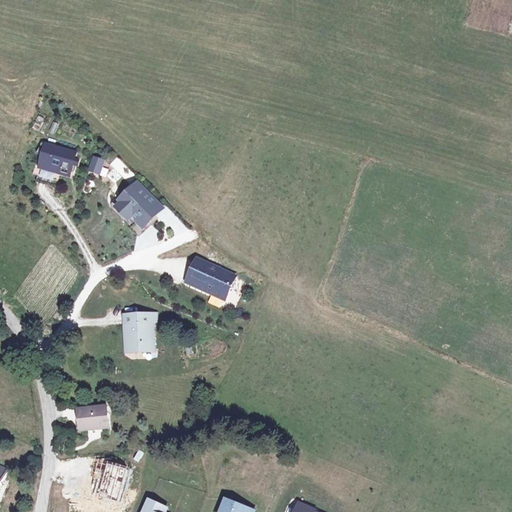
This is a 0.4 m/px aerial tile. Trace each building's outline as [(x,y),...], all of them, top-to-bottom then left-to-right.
[(77,154),(44,145),(38,154),(44,157),(37,183),(57,189),(62,169),(72,172),(77,154)] [(122,202),(124,204),(135,215),(126,224),(138,235),(164,209),(153,198),(152,199),(144,191),(141,194),(135,188),(126,198),(122,202)] [(236,277),(199,260),(188,283),(226,300),(236,277)] [(126,316),(127,349),(135,348),(135,352),(155,351),(153,325),(157,325),(157,315),(126,316)] [(108,407),(79,410),(81,426),(95,424),(95,429),(110,428),(108,407)] [(132,469),(99,459),(89,492),(121,502),(132,469)] [(0,491),(9,472),(0,468),(0,491)] [(320,510),(294,498),(288,511),(320,511),(319,511),(320,510)] [(166,511),(168,510),(151,502),(145,511),(166,511)] [(254,511),(229,502),(224,511),(254,511)]
